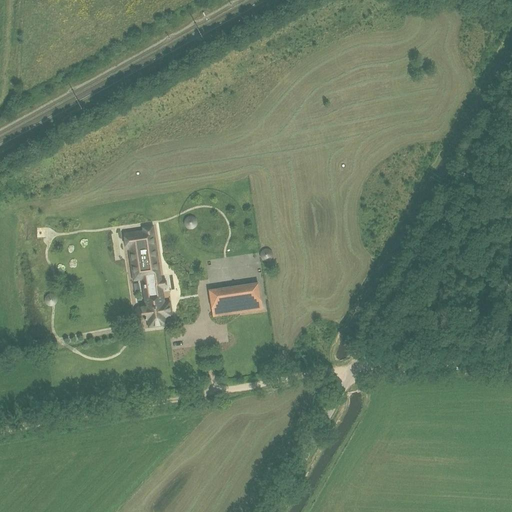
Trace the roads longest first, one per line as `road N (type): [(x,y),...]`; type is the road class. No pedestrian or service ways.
road 1 (unclassified): [(274,511),(511,91)]
road 2 (track): [(0,433),(353,372)]
road 3 (track): [(357,366),(511,361)]
